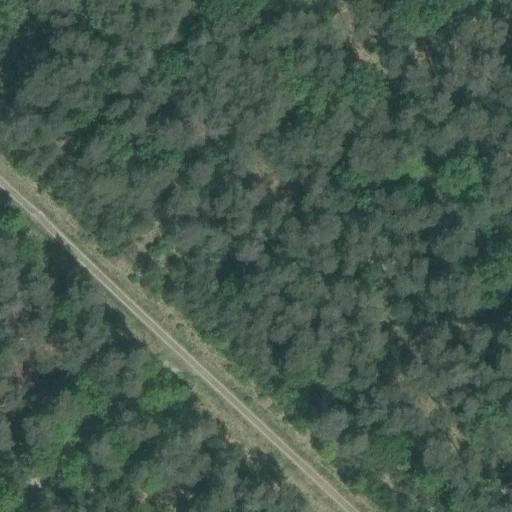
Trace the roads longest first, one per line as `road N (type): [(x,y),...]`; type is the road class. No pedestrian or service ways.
road 1 (track): [(165,359),(351,511)]
road 2 (track): [(165,359),(0,197)]
